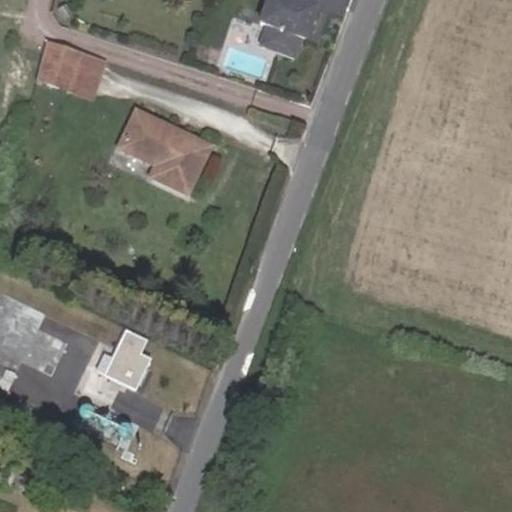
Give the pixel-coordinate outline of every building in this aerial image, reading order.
[(307,42),(319,10),(312,7),(314,0),(276,0),(275,2),(271,1),(261,25),(272,29),(266,45),(299,57),(305,42),(307,42)] [(78,52),(44,41),(35,81),(67,90),(78,52)] [(210,147),(137,112),(120,148),(155,166),(150,176),(186,194),(210,147)] [(200,182),(211,186),(220,162),(210,158),(200,182)] [(50,379),(66,344),(37,330),(21,365),(50,379)] [(138,357),(144,344),(128,336),(108,377),(133,391),(148,362),(138,357)] [(90,410),(88,410),(86,409),(85,409),(83,410),(82,412),(81,414),(81,416),(82,417),(84,419),(85,419),(87,420),(89,419),(91,418),(91,416),(92,414),(91,412),(90,410)] [(109,420),(107,419),(105,418),(103,419),(102,419),(101,421),(100,423),(100,425),(100,427),(101,428),(103,429),(105,430),(108,429),(110,428),(111,426),(111,424),(110,422),(110,421),(109,420)] [(127,428),(125,427),(124,427),(123,428),(121,428),(120,430),(119,431),(119,432),(119,434),(120,435),(121,437),(122,437),(123,438),(125,438),(127,438),(129,436),(130,435),(130,433),(130,432),(130,431),(129,430),(128,428),(127,428)] [(101,449),(88,443),(82,455),(95,461),(101,449)] [(53,487),(62,490),(66,474),(58,471),(53,487)] [(0,472),(0,487),(23,494),(27,481),(0,472)]
